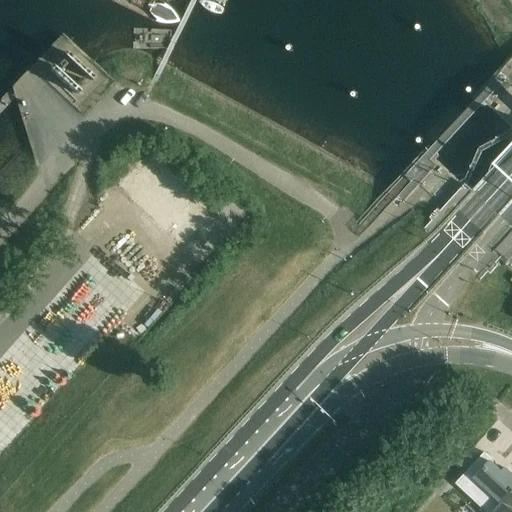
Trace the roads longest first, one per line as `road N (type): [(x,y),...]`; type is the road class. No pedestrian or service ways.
road 1 (primary): [(263,458),(377,376),(418,359),(511,364)]
road 2 (residential): [(167,106),(140,101),(112,110),(0,235)]
road 3 (primary): [(437,259),(409,272),(329,343),(295,390)]
road 4 (primary): [(295,390),(176,511)]
road 5 (primary): [(263,458),(366,347)]
road 6 (primary): [(511,350),(457,332),(366,347)]
